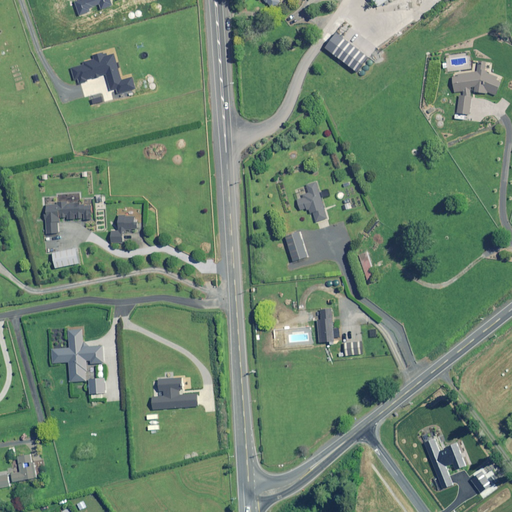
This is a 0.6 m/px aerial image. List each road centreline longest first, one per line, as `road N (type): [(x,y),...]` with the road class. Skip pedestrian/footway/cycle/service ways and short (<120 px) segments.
road 1 (tertiary): [(233,302),(215,0)]
road 2 (residential): [(233,302),(81,299),(0,315)]
road 3 (tertiary): [(246,495),(233,302)]
road 4 (tertiary): [(511,310),(363,428)]
road 5 (tertiary): [(363,428),(301,476),(246,495)]
